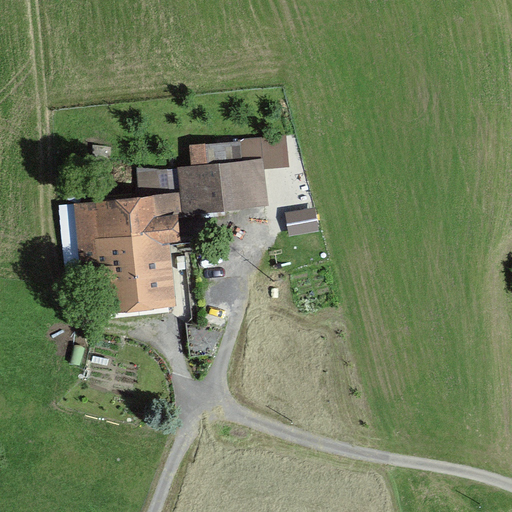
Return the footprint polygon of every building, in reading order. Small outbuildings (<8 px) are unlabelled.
[(218,141),(218,145),(194,147),(196,168),(199,208),(266,201),(262,165),(286,163),(284,135),(218,141)] [(307,149),(292,151),(301,211),(316,209),(307,149)] [(196,168),(181,169),(183,194),(77,204),(83,265),(100,263),(103,301),(169,294),(165,256),(158,256),(156,235),(174,234),(172,217),(186,216),(185,211),(200,210),(199,208),(196,168)] [(77,177),(68,196),(79,201),(88,182),(77,177)] [(320,211),(303,213),(302,207),(288,209),(291,233),(322,229),(320,211)] [(221,327),(186,322),(190,357),(210,354),(221,327)]
